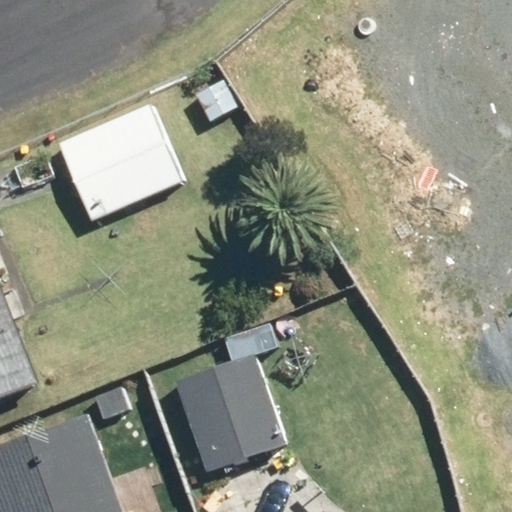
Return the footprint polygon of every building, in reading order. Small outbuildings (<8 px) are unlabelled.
[(511,0),(412,0),(381,51),(511,130),(511,0)] [(170,105),(72,146),(103,218),(200,177),(170,105)] [(511,256),(511,155),(465,227),(511,258),(511,256)] [(0,211),(0,399),(65,373),(0,211)] [(286,399),(271,353),(185,381),(215,473),(359,426),(344,380),(286,399)] [(144,511),(114,422),(149,411),(139,382),(105,394),(109,406),(0,442),(0,498),(4,511),(144,511)] [(453,511),(446,487),(365,511),(453,511)]
